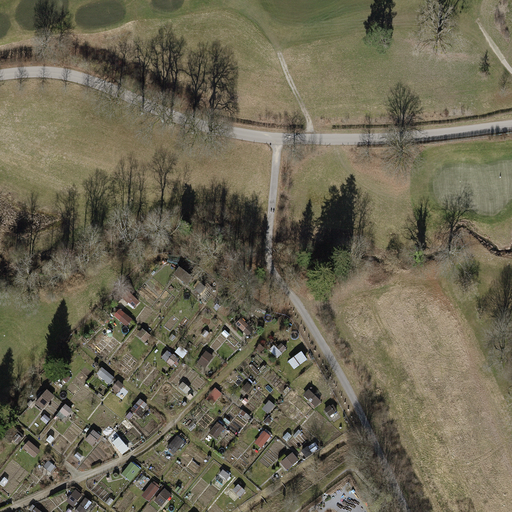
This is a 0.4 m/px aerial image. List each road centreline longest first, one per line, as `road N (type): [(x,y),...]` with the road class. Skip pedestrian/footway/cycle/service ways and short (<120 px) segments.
road 1 (unclassified): [(511,124),(278,139),(224,131),(63,73),(0,76)]
road 2 (track): [(278,139),(272,271),(364,421),(407,511)]
road 3 (track): [(7,511),(131,457),(252,347)]
road 4 (track): [(82,344),(260,493)]
